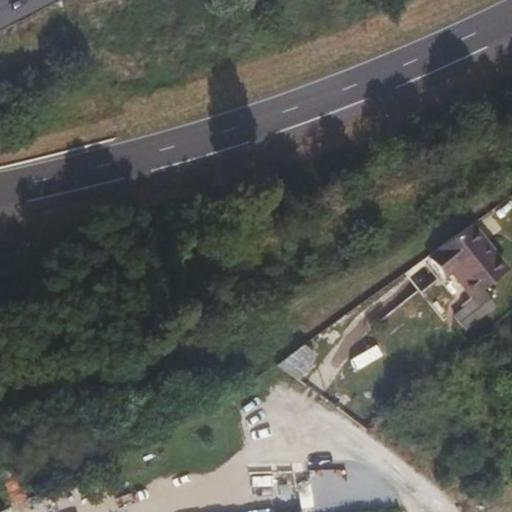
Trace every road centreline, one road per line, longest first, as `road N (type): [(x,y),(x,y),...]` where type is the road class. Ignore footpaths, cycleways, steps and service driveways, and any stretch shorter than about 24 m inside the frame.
road 1 (motorway): [(0,189),(237,128),(511,18)]
road 2 (unknown): [(148,511),(219,486),(259,447),(310,431),(378,298),(409,277)]
road 3 (unclassified): [(417,511),(351,447),(279,418)]
